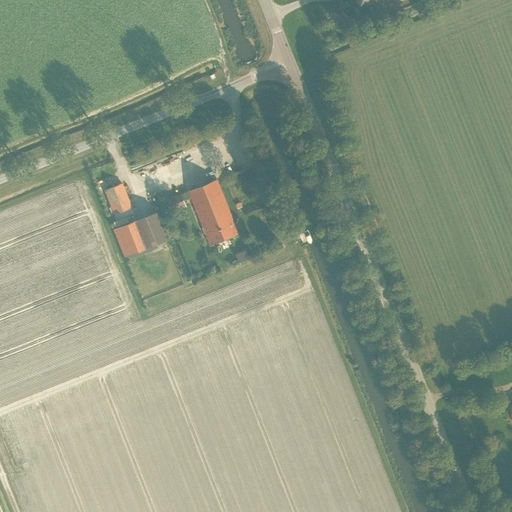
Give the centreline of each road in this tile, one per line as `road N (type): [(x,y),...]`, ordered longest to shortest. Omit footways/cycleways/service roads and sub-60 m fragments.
road 1 (unclassified): [(470,511),(290,60)]
road 2 (unclassified): [(0,179),(290,60)]
